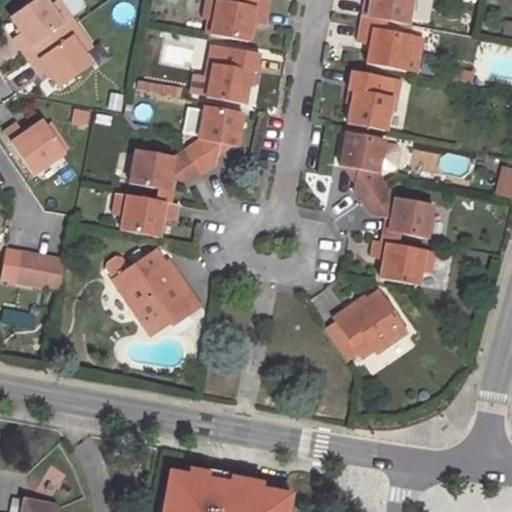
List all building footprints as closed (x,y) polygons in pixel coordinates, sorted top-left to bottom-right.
[(13,39),(26,58),(65,31),(60,25),(71,16),(59,0),(57,0),(50,5),(45,0),(32,0),(9,17),(21,33),(13,39)] [(78,0),(59,0),(71,16),(84,8),(78,0)] [(211,34),(249,41),(252,24),(263,26),(269,1),(265,0),(243,0),(242,5),(211,0),(205,0),(202,19),(207,20),(213,21),(211,34)] [(368,0),(368,2),(363,2),(360,18),(387,23),(407,27),(411,0),(368,0)] [(367,45),(364,64),(402,71),(406,57),(413,59),(416,60),(420,39),(386,32),(387,23),(360,18),(355,43),(367,45)] [(204,34),(211,34),(213,21),(207,20),(204,34)] [(65,31),(26,58),(40,78),(48,72),(59,86),(92,64),(85,54),(91,48),(79,31),(70,37),(65,31)] [(205,97),(244,105),(250,71),(256,73),(259,56),(208,46),(205,66),(212,67),(209,78),(205,97)] [(410,73),(413,59),(406,57),(402,71),(410,73)] [(203,76),(209,78),(212,67),(205,66),(203,76)] [(401,81),(362,74),(350,72),(346,90),(353,92),(347,124),(385,131),(389,112),(391,100),(396,101),(401,81)] [(209,78),(203,76),(194,74),(189,94),(205,97),(209,78)] [(181,89),(138,81),(136,89),(180,98),(181,89)] [(196,142),(185,150),(202,174),(214,167),(218,145),(236,148),(242,113),(203,106),(196,142)] [(87,115),(73,112),(72,122),(86,125),(87,115)] [(24,133),(17,124),(3,132),(32,175),(64,154),(42,121),(24,133)] [(384,141),(345,134),(340,167),(355,171),(351,192),(360,204),(387,187),(379,175),(384,141)] [(156,189),(173,193),(176,179),(191,182),(202,174),(185,150),(173,157),(135,150),(128,184),(156,189)] [(387,187),(360,204),(369,218),(390,222),(387,232),(399,235),(426,240),(432,208),(397,201),(387,187)] [(155,198),(171,201),(173,193),(156,189),(155,198)] [(176,207),(171,206),(154,202),(115,195),(111,215),(121,217),(118,231),(158,239),(162,219),(174,222),(176,207)] [(397,248),(398,240),(386,237),(385,245),(397,248)] [(433,255),(397,248),(385,245),(373,242),(370,257),(382,260),(378,279),(417,287),(420,274),(429,276),(433,255)] [(19,252),(5,249),(0,276),(0,280),(14,283),(19,252)] [(153,314),(189,290),(180,277),(176,280),(164,263),(155,250),(155,249),(127,268),(111,279),(141,322),(153,314)] [(30,286),(35,255),(19,252),(14,283),(30,286)] [(50,258),(35,255),(30,286),(44,289),(50,258)] [(103,269),(111,279),(127,268),(120,258),(114,257),(105,263),(103,269)] [(58,291),(63,261),(50,258),(44,289),(58,291)] [(176,280),(180,277),(169,260),(164,263),(176,280)] [(201,307),(189,290),(153,314),(159,322),(166,317),(170,322),(173,326),(201,307)] [(344,309),(331,318),(334,323),(356,354),(360,359),(372,352),(375,355),(406,333),(378,292),(364,300),(347,312),(344,309)] [(347,312),(364,300),(362,298),(344,309),(347,312)] [(153,314),(141,322),(149,335),(170,322),(166,317),(159,322),(153,314)] [(356,354),(334,323),(325,330),(345,361),(356,354)] [(186,476),(166,472),(159,511),(285,511),(289,494),(207,480),(208,474),(186,470),(186,476)] [(55,511),(54,509),(23,502),(21,511),(55,511)]
